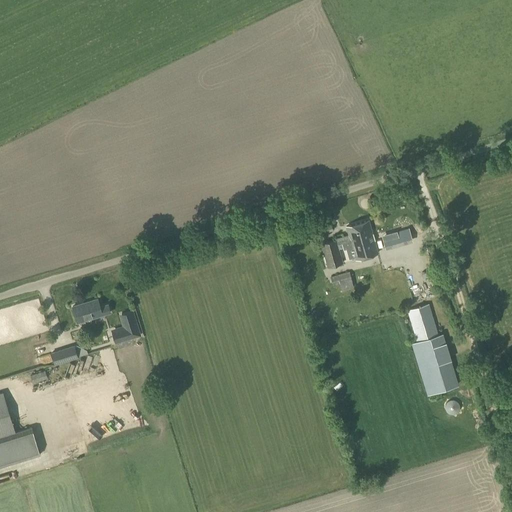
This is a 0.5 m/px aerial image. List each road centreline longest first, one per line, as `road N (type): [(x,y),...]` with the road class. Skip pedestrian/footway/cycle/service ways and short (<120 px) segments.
road 1 (unclassified): [(0,298),(511,140)]
road 2 (track): [(417,168),(511,470)]
